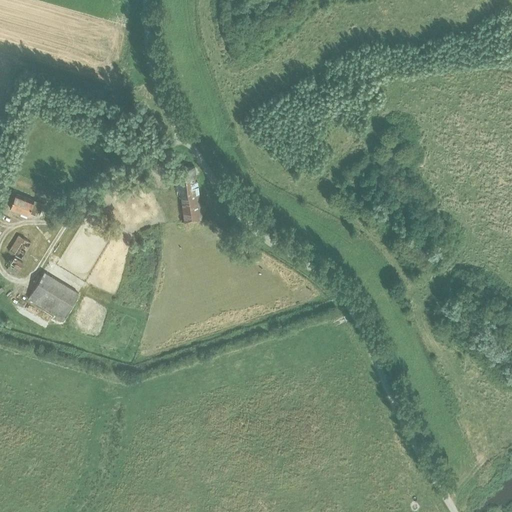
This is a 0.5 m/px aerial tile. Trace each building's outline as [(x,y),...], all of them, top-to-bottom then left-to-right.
[(202,219),(194,166),(173,169),(181,221),(202,219)] [(43,204),(15,193),(10,208),(28,215),(29,212),(38,216),(43,204)] [(20,259),(31,243),(18,235),(9,251),(20,259)] [(16,274),(23,262),(14,257),(7,269),(16,274)] [(44,272),(28,298),(62,319),(78,293),(44,272)]
